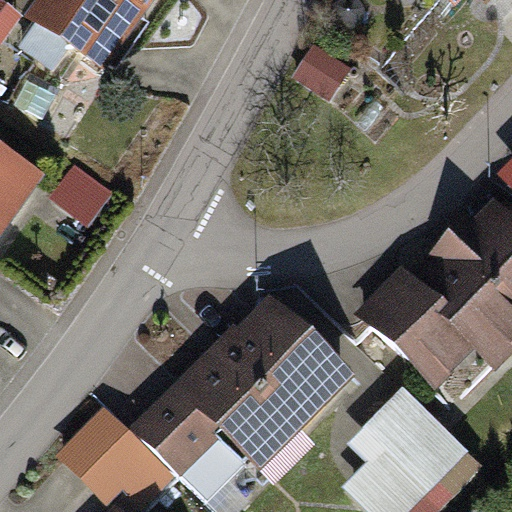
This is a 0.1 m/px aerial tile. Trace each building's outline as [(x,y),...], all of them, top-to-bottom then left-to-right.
[(172,0),(35,0),(28,11),(123,74),(172,0)] [(511,0),(440,0),(462,21),(482,0),(502,0),(511,9),(511,0)] [(0,75),(31,29),(0,7),(0,75)] [(0,256),(49,189),(0,154),(0,256)] [(99,231),(122,197),(81,170),(58,203),(99,231)] [(445,386),(511,325),(511,177),(372,305),(445,386)] [(230,511),(353,386),(264,300),(135,433),(216,511),(230,511)] [(350,489),(372,511),(455,511),(494,475),(391,370),(351,408),(391,449),(350,489)]
